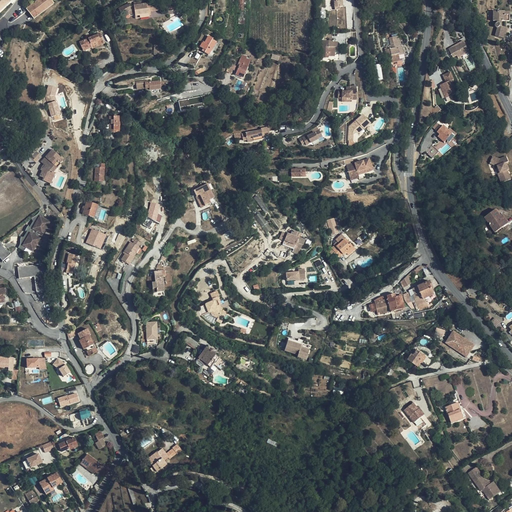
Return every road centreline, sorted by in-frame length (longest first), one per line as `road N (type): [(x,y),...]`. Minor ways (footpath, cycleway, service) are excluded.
road 1 (residential): [(63,333),(56,263),(96,92),(117,75),(171,60),(197,27),(202,0)]
road 2 (unclassified): [(425,250),(409,174),(430,0)]
road 3 (residential): [(425,250),(331,291),(255,297),(233,277)]
road 4 (residential): [(119,448),(146,488),(170,475),(213,476),(280,511)]
road 5 (residential): [(511,372),(486,363),(340,399)]
road 6 (unclassified): [(511,354),(425,250)]
road 7 (tertiary): [(469,0),(480,50),(511,113)]
